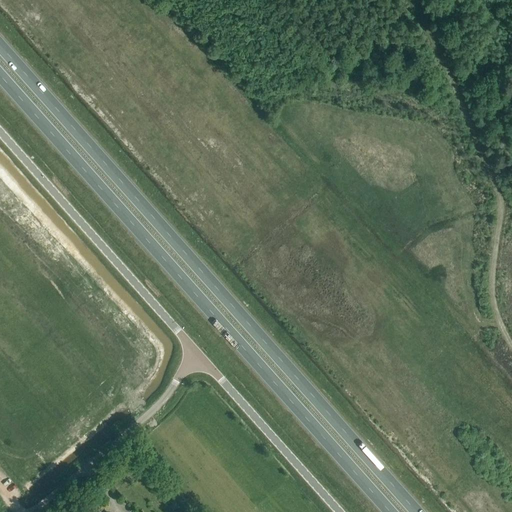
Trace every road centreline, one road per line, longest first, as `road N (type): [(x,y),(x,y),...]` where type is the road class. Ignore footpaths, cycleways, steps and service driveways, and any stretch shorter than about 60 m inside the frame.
road 1 (trunk): [(415,511),(0,46)]
road 2 (trunk): [(0,76),(389,511)]
road 3 (track): [(412,0),(500,200),(496,299),(511,341)]
road 4 (unclassified): [(196,351),(0,132)]
road 5 (unclassified): [(196,351),(167,396),(33,511)]
road 6 (unclassified): [(336,511),(196,351)]
